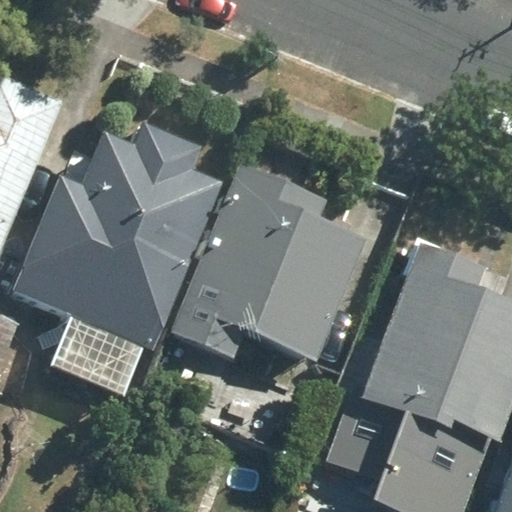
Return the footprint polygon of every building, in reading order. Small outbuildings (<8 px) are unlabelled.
[(0,241),(54,107),(0,85),(0,241)] [(147,350),(213,185),(184,173),(194,149),(137,126),(128,148),(100,137),(79,189),(58,180),(10,296),(67,317),(46,370),(119,400),(140,348),(147,350)] [(327,208),(240,172),(172,337),(235,362),(246,335),(319,365),(368,246),(319,227),(327,208)] [(348,395),(322,471),(369,494),(363,511),(463,511),(475,482),(483,483),(511,400),(511,318),(463,301),(472,274),(408,253),(358,397),(348,395)] [(0,363),(14,328),(0,322),(0,363)]
